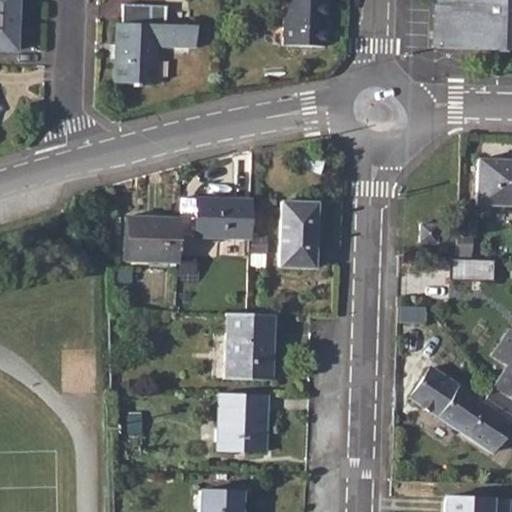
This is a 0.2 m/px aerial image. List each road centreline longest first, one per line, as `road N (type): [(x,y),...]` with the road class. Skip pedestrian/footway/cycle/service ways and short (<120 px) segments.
road 1 (residential): [(373,147),(361,511)]
road 2 (tertiary): [(339,108),(74,160)]
road 3 (residential): [(72,0),(74,160)]
